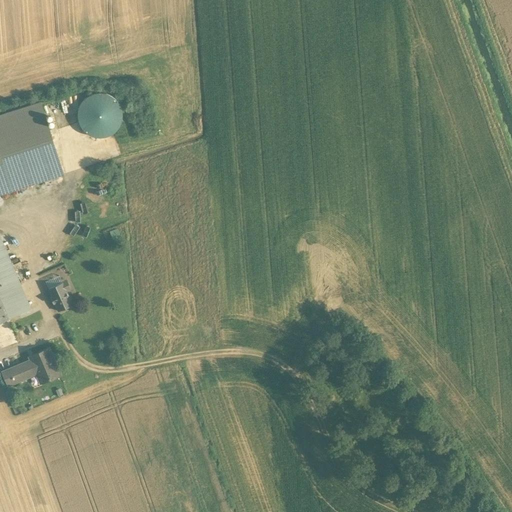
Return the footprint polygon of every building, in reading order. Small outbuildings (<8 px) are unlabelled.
[(80,126),(85,132),(91,136),(99,138),(107,137),(114,133),(119,128),(122,120),(123,112),(120,105),(116,99),(109,94),(101,93),(93,94),(86,97),(81,103),(78,110),(78,118),(80,126)] [(41,102),(0,114),(0,195),(64,175),(41,102)] [(30,313),(0,245),(0,352),(18,344),(8,322),(30,313)] [(59,284),(45,289),(55,315),(69,309),(59,284)] [(29,359),(1,371),(8,387),(36,375),(40,385),(62,375),(50,347),(28,357),(29,359)]
